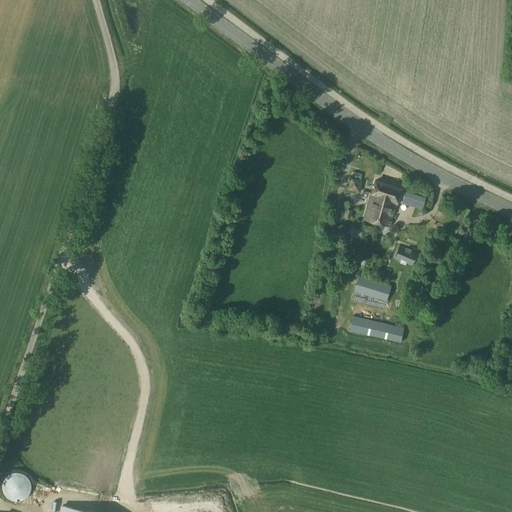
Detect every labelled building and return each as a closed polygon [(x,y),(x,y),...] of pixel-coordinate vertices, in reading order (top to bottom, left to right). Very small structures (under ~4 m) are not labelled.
[(375,180),(363,218),(376,222),(387,184),(375,180)] [(387,184),(376,222),(390,226),(402,189),(387,184)] [(401,203),(408,205),(412,193),(405,191),(401,203)] [(352,211),(345,209),(343,216),(350,218),(352,211)] [(418,252),(399,245),(394,258),(412,265),(418,252)] [(391,286),(358,275),(354,291),(387,301),(391,286)] [(350,330),(401,342),(404,328),(353,316),(350,330)] [(22,473),(21,472),(18,471),(15,471),(14,472),(12,472),(10,473),(9,474),(7,475),(6,476),(5,477),(4,479),(3,480),(3,481),(2,483),(2,485),(2,488),(2,489),(3,491),(4,493),(4,494),(5,496),(6,497),(8,498),(10,499),(10,500),(14,501),(16,501),(17,502),(20,501),(23,500),(24,499),(25,498),(26,498),(27,497),(28,496),(29,495),(29,494),(30,493),(31,492),(31,491),(31,490),(32,488),(32,486),(32,485),(31,483),(30,480),(29,479),(29,478),(28,477),(26,474),(25,474),(22,473)]
